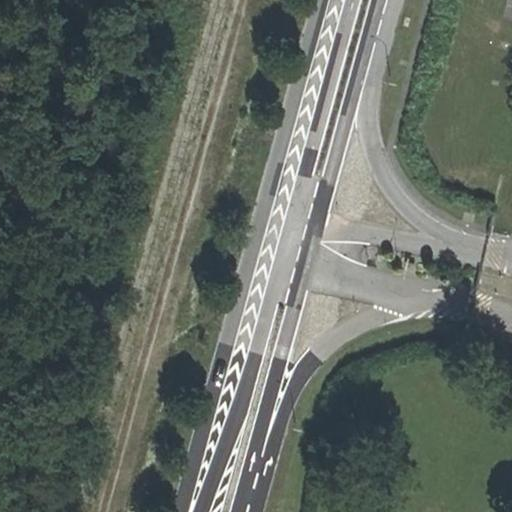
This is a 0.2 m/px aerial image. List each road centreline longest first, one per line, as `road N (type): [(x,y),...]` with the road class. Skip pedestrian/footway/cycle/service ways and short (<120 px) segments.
road 1 (secondary): [(339,0),(194,511)]
road 2 (secondary): [(246,511),(385,0)]
